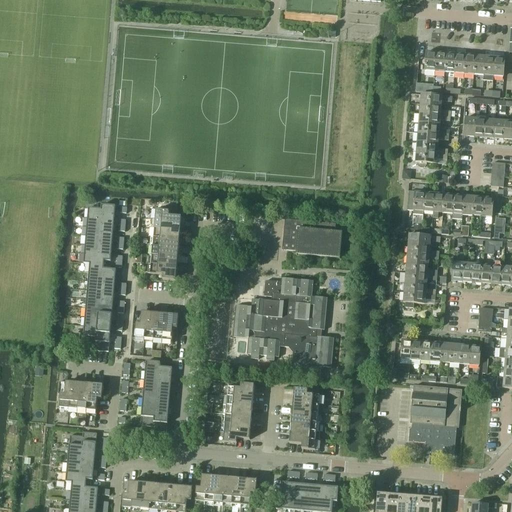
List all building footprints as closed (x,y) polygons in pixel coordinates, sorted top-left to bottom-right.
[(426,52),(425,72),(435,72),(436,53),(436,52),(433,52),(433,53),(426,52)] [(436,53),(435,72),(444,73),(446,54),(445,54),(445,53),(442,52),(442,54),(436,53)] [(446,54),(444,73),(454,74),(456,55),(456,54),(452,53),(452,54),(446,54)] [(456,55),(454,74),(464,75),(466,56),(465,56),(465,54),(462,54),(462,55),(456,55)] [(466,56),(464,75),(474,76),(476,57),(475,57),(475,55),(472,55),(472,56),(466,56)] [(476,57),(474,76),(483,76),(483,81),(485,57),(485,56),(482,56),(481,57),(476,57)] [(485,57),(483,81),(493,82),(493,77),(495,58),(494,58),(494,57),(492,57),(491,58),(485,57)] [(495,58),(493,77),(503,78),(505,59),(504,59),(504,58),(501,57),(501,59),(495,58)] [(421,95),(420,105),(441,107),(442,103),(451,104),(452,98),(421,95)] [(420,105),(420,114),(450,117),(451,112),(441,112),(441,107),(420,105)] [(420,114),(419,124),(440,126),(440,121),(450,122),(450,117),(420,114)] [(468,137),(474,138),(475,119),(466,118),(464,137),(465,137),(465,138),(468,138),(468,137)] [(475,119),(474,138),(475,138),(475,139),(477,139),(477,138),(484,138),(485,120),(475,119)] [(485,120),(484,138),(484,139),(484,140),(487,140),(487,139),(493,139),(495,121),(485,120)] [(495,121),(493,139),(494,139),(494,140),(497,141),(497,140),(503,140),(505,122),(495,121)] [(511,122),(505,122),(503,140),(504,140),(504,142),(506,142),(507,141),(511,141),(511,122)] [(419,124),(418,134),(449,137),(449,132),(439,131),(440,126),(419,124)] [(418,134),(417,143),(438,145),(439,141),(448,141),(449,137),(418,134)] [(417,143),(416,153),(447,155),(447,151),(438,150),(438,145),(417,143)] [(416,153),(415,163),(417,163),(417,166),(418,168),(420,169),(423,169),(425,168),(426,166),(427,164),(437,164),(437,159),(447,160),(447,155),(416,153)] [(423,216),(423,212),(424,212),(425,193),(424,193),(424,192),(421,191),(421,193),(415,192),(415,193),(409,192),(407,211),(413,212),(413,215),(423,216)] [(425,193),(424,212),(433,213),(435,194),(434,194),(434,192),(431,192),(431,193),(425,193)] [(435,194),(433,213),(432,219),(437,219),(438,213),(443,213),(444,195),(444,193),(441,193),(441,194),(435,194)] [(444,195),(443,213),(452,214),(454,196),(454,194),(451,194),(451,195),(444,195)] [(454,196),(452,214),(452,220),(462,221),(462,215),(464,196),(464,195),(461,195),(460,196),(454,196)] [(464,196),(462,215),(472,216),(474,197),(474,196),(470,196),(470,197),(464,196)] [(474,197),(472,216),(482,217),(483,198),(483,197),(480,197),(480,198),(474,197)] [(483,198),(482,217),(492,218),(493,199),(492,199),(492,198),(490,198),(490,199),(483,198)] [(89,209),(88,218),(100,220),(101,215),(114,216),(115,207),(101,206),(101,211),(89,209)] [(156,211),(155,220),(168,221),(168,226),(181,227),(182,218),(176,218),(177,207),(170,207),(169,212),(156,211)] [(88,218),(87,227),(99,229),(100,224),(113,225),(114,216),(101,215),(100,220),(88,218)] [(155,220),(155,230),(167,231),(167,235),(180,236),(181,227),(168,226),(168,221),(155,220)] [(335,225),(284,220),(282,251),(296,252),(295,255),(339,259),(342,233),(334,233),(335,225)] [(87,227),(86,236),(99,238),(99,233),(113,234),(113,225),(100,224),(99,229),(87,227)] [(155,230),(154,239),(166,240),(166,244),(179,245),(180,236),(167,235),(167,231),(155,230)] [(86,236),(85,246),(98,247),(98,242),(112,243),(113,234),(99,233),(99,238),(86,236)] [(409,236),(408,246),(429,247),(430,242),(440,243),(440,238),(409,236)] [(154,239),(153,248),(166,249),(165,253),(178,254),(179,245),(166,244),(166,240),(154,239)] [(85,246),(85,255),(97,256),(97,251),(111,252),(112,243),(98,242),(98,247),(85,246)] [(408,246),(407,255),(438,258),(439,253),(429,252),(429,247),(408,246)] [(153,248),(152,256),(165,257),(165,262),(178,263),(178,254),(165,253),(166,249),(153,248)] [(85,255),(84,264),(90,264),(103,265),(104,261),(110,261),(111,252),(97,251),(97,256),(85,255)] [(407,255),(407,265),(427,267),(428,262),(438,263),(438,258),(407,255)] [(152,256),(151,265),(164,266),(164,271),(177,272),(178,263),(165,262),(165,257),(152,256)] [(456,283),(461,283),(463,264),(453,263),(452,282),(453,282),(453,284),(455,284),(456,283)] [(90,264),(89,273),(102,274),(101,279),(115,280),(116,271),(103,270),(103,265),(90,264)] [(463,264),(461,283),(462,283),(462,285),(465,285),(465,284),(471,284),(473,265),(463,264)] [(176,282),(177,272),(164,271),(164,266),(151,265),(150,275),(163,276),(163,280),(176,282)] [(407,265),(406,274),(437,277),(437,272),(427,271),(427,267),(407,265)] [(473,265),(471,284),(472,284),(472,285),(475,286),(475,284),(481,285),(483,266),(473,265)] [(483,266),(481,285),(481,286),(484,287),(485,285),(491,286),(493,267),(483,266)] [(493,267),(491,286),(492,286),(491,287),(494,287),(494,286),(500,287),(502,268),(493,267)] [(511,268),(502,268),(500,287),(501,287),(501,288),(504,288),(504,287),(510,287),(511,268)] [(89,273),(88,282),(101,283),(101,288),(114,289),(115,280),(101,279),(102,274),(89,273)] [(406,274),(405,284),(426,286),(426,281),(436,282),(437,277),(406,274)] [(236,306),(233,338),(249,339),(247,355),(251,356),(251,359),(258,360),(259,356),(267,357),(266,361),(274,361),(274,358),(278,358),(279,346),(284,346),(284,348),(288,348),(293,353),(291,375),(320,378),(321,370),(324,368),(331,369),(334,339),(321,338),(320,338),(320,330),(324,331),(327,299),(311,298),(312,282),(282,279),(282,283),(279,283),(265,282),(264,297),(272,298),(273,298),(273,302),(264,301),(252,300),(251,308),(247,307),(236,306)] [(88,282),(88,291),(100,292),(100,297),(113,298),(114,289),(101,288),(101,283),(88,282)] [(405,284),(404,293),(435,296),(436,291),(426,290),(426,286),(405,284)] [(88,291),(87,300),(99,301),(99,306),(112,307),(113,298),(100,297),(100,292),(88,291)] [(435,301),(435,296),(404,293),(403,303),(424,305),(425,300),(435,301)] [(87,300),(86,309),(99,310),(98,315),(111,316),(112,307),(99,306),(99,301),(87,300)] [(86,309),(85,318),(98,319),(97,324),(111,325),(111,316),(98,315),(99,310),(86,309)] [(136,325),(135,341),(144,342),(146,326),(150,327),(151,314),(142,313),(141,325),(136,325)] [(146,326),(144,342),(146,342),(153,343),(153,340),(155,327),(159,327),(159,324),(160,315),(151,314),(150,327),(146,326)] [(155,327),(153,340),(162,341),(163,328),(168,328),(168,324),(169,315),(160,315),(159,324),(159,327),(155,327)] [(163,328),(162,341),(172,341),(173,329),(178,330),(179,316),(169,315),(168,324),(168,328),(163,328)] [(85,318),(84,327),(97,328),(97,333),(110,334),(111,325),(97,324),(98,319),(85,318)] [(84,327),(84,336),(96,337),(96,342),(109,343),(110,334),(97,333),(97,328),(84,327)] [(502,330),(501,334),(507,335),(507,339),(511,339),(511,330),(507,330),(502,330)] [(84,336),(83,345),(95,346),(95,351),(108,352),(109,343),(96,342),(96,337),(84,336)] [(402,340),(401,359),(410,360),(412,341),(412,340),(409,339),(409,341),(402,340)] [(501,340),(500,349),(506,349),(511,349),(511,339),(507,339),(507,340),(501,340)] [(412,341),(410,360),(420,361),(422,342),(421,342),(421,340),(418,340),(418,342),(412,341)] [(422,342),(420,361),(430,362),(432,341),(428,341),(428,343),(422,342)] [(432,341),(430,362),(440,362),(441,344),(441,342),(438,342),(438,344),(432,343),(432,341)] [(441,344),(440,362),(450,363),(451,345),(451,343),(448,343),(448,344),(441,344)] [(451,345),(450,363),(459,364),(461,346),(461,344),(458,344),(457,345),(451,345)] [(461,346),(459,364),(469,365),(471,347),(470,346),(470,345),(467,345),(467,346),(461,346)] [(471,347),(469,365),(479,366),(481,347),(480,347),(480,346),(477,346),(477,347),(471,347)] [(500,349),(500,358),(511,359),(511,349),(506,349),(500,349)] [(511,359),(500,358),(500,359),(505,359),(504,369),(511,369),(511,359)] [(146,362),(145,372),(159,373),(159,377),(171,378),(172,369),(160,368),(160,363),(146,362)] [(498,378),(511,379),(511,369),(504,369),(503,378),(498,378)] [(145,372),(145,380),(158,382),(158,386),(170,387),(171,378),(159,377),(159,373),(145,372)] [(511,379),(498,378),(497,388),(503,389),(511,389),(511,379)] [(145,380),(144,389),(158,391),(157,395),(169,396),(170,387),(158,386),(158,382),(145,380)] [(60,382),(58,395),(61,396),(59,408),(68,409),(70,396),(74,396),(76,384),(67,383),(60,382)] [(228,387),(227,397),(241,398),(241,394),(254,395),(255,385),(241,384),(241,383),(229,382),(229,387),(228,387)] [(70,396),(68,409),(77,410),(79,397),(83,397),(84,385),(76,384),(74,396),(70,396)] [(79,397),(77,410),(87,411),(88,398),(92,398),(94,385),(84,385),(83,397),(79,397)] [(88,398),(87,411),(96,412),(97,399),(102,399),(103,386),(94,385),(92,398),(88,398)] [(454,456),(457,428),(459,428),(462,390),(413,386),(409,441),(430,443),(429,453),(454,456)] [(144,389),(143,398),(157,400),(156,404),(168,405),(169,396),(157,395),(158,391),(144,389)] [(294,389),(293,399),(306,400),(306,404),(319,405),(320,396),(318,395),(318,391),(294,389)] [(227,397),(226,406),(240,407),(240,403),(253,404),(254,395),(241,394),(241,398),(227,397)] [(143,398),(142,407),(156,409),(155,413),(168,414),(168,405),(156,404),(157,400),(143,398)] [(293,399),(292,408),(305,409),(305,413),(318,414),(319,405),(306,404),(306,400),(293,399)] [(226,406),(225,415),(239,416),(239,412),(252,413),(253,404),(240,403),(240,407),(226,406)] [(142,407),(141,417),(155,418),(155,422),(167,423),(168,414),(155,413),(156,409),(142,407)] [(292,408),(292,417),(305,418),(304,422),(318,423),(318,414),(305,413),(305,409),(292,408)] [(225,415),(225,424),(238,425),(239,421),(251,422),(252,413),(239,412),(239,416),(225,415)] [(141,417),(140,426),(153,427),(153,431),(166,432),(167,423),(155,422),(155,418),(141,417)] [(292,417),(291,426),(304,427),(303,431),(317,432),(318,423),(304,422),(305,418),(292,417)] [(225,424),(224,433),(237,434),(238,430),(250,431),(251,422),(239,421),(238,425),(225,424)] [(291,426),(290,435),(303,436),(303,440),(316,441),(317,432),(303,431),(304,427),(291,426)] [(250,440),(250,431),(238,430),(237,434),(224,433),(223,442),(237,443),(237,439),(250,440)] [(70,437),(69,446),(83,447),(83,442),(96,443),(97,434),(84,433),(83,438),(70,437)] [(315,451),(316,441),(303,440),(303,436),(290,435),(289,444),(302,446),(302,449),(315,451)] [(69,446),(69,455),(82,456),(82,451),(95,452),(96,443),(83,442),(83,447),(69,446)] [(69,455),(68,464),(81,465),(81,460),(94,461),(95,452),(82,451),(82,456),(69,455)] [(68,464),(67,473),(80,474),(81,470),(93,471),(94,461),(81,460),(81,465),(68,464)] [(66,482),(72,483),(86,484),(86,480),(92,481),(93,471),(81,470),(80,474),(67,473),(66,482)] [(196,488),(195,502),(204,502),(206,489),(211,489),(212,476),(203,476),(203,475),(202,489),(196,488)] [(206,489),(204,502),(213,503),(214,490),(219,490),(221,477),(212,476),(211,489),(206,489)] [(214,490),(213,503),(222,504),(224,491),(229,491),(230,477),(221,477),(219,490),(214,490)] [(224,491),(222,504),(232,504),(233,491),(238,492),(239,478),(230,477),(229,491),(224,491)] [(233,491),(232,504),(240,505),(242,492),(246,493),(248,479),(239,478),(238,492),(233,491)] [(242,492),(240,505),(251,506),(251,494),(256,494),(257,479),(248,479),(246,493),(242,492)] [(122,508),(132,509),(133,496),(137,496),(138,483),(129,482),(128,495),(124,494),(122,508)] [(72,483),(72,492),(84,493),(84,497),(97,498),(98,489),(85,488),(86,484),(72,483)] [(133,496),(132,509),(141,510),(142,497),(146,497),(147,484),(138,483),(137,496),(133,496)] [(277,509),(286,510),(287,496),(291,497),(292,484),(284,483),(282,496),(278,495),(277,509)] [(142,497),(141,510),(150,511),(151,498),(155,498),(156,485),(147,484),(146,497),(142,497)] [(287,496),(286,510),(295,510),(296,497),(300,497),(301,485),(292,484),(291,497),(287,496)] [(151,498),(150,511),(158,511),(160,498),(164,499),(165,485),(156,485),(155,498),(151,498)] [(160,498),(158,511),(165,511),(167,511),(169,499),(173,499),(174,486),(165,485),(164,499),(160,498)] [(296,497),(295,510),(304,511),(305,498),(309,498),(310,486),(301,485),(300,497),(296,497)] [(169,499),(167,511),(176,511),(178,500),(182,500),(184,487),(174,486),(173,499),(169,499)] [(305,498),(304,511),(313,511),(314,499),(318,499),(319,487),(310,486),(309,498),(305,498)] [(178,500),(176,511),(186,511),(187,501),(192,501),(193,488),(184,487),(182,500),(178,500)] [(314,499),(313,511),(322,511),(323,499),(327,500),(328,487),(319,487),(318,499),(314,499)] [(323,499),(322,511),(331,511),(332,501),(336,501),(338,488),(328,487),(327,500),(323,499)] [(72,492),(71,501),(83,502),(83,506),(96,507),(97,498),(84,497),(84,493),(72,492)] [(377,494),(375,511),(387,511),(389,496),(389,494),(382,494),(382,495),(378,495),(378,494),(377,494)] [(389,496),(387,511),(398,511),(400,497),(400,495),(392,495),(392,496),(389,496)] [(400,497),(398,511),(408,511),(410,498),(410,496),(404,496),(404,497),(400,497)] [(410,498),(408,511),(419,511),(421,498),(421,497),(414,497),(414,498),(410,498)] [(421,498),(419,511),(431,511),(432,499),(432,498),(424,498),(424,499),(421,498)] [(432,499),(431,511),(441,511),(443,499),(435,498),(435,500),(432,499)] [(71,501),(70,510),(82,511),(95,511),(96,507),(83,506),(83,502),(71,501)]
